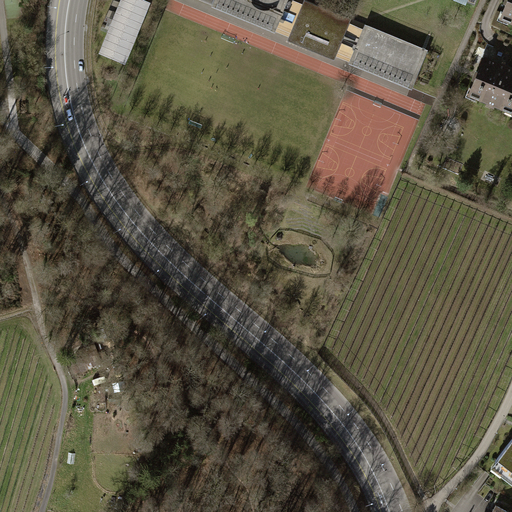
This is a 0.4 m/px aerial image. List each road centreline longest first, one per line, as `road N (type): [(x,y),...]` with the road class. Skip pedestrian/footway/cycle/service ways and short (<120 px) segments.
road 1 (secondary): [(391,511),(364,454),(322,402),(162,253),(110,190),(71,101),(70,0)]
road 2 (track): [(0,199),(66,390),(39,511)]
road 3 (track): [(430,511),(382,416),(323,354)]
